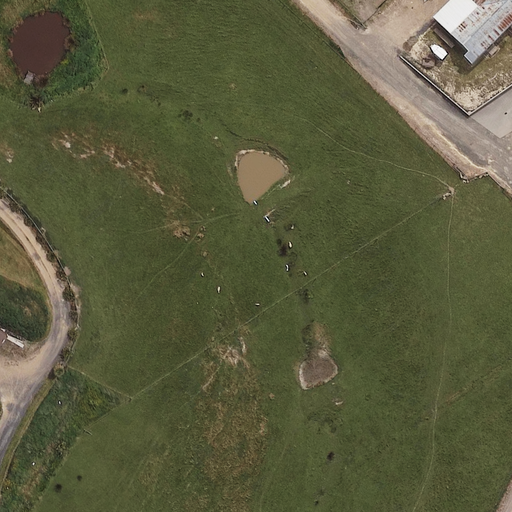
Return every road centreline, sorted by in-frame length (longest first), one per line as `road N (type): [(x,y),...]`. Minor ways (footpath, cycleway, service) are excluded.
road 1 (unknown): [(511,198),(354,71),(288,0)]
road 2 (unknown): [(0,271),(22,330),(0,388)]
